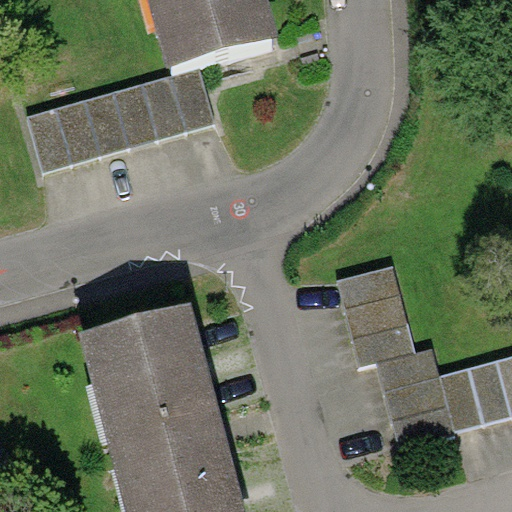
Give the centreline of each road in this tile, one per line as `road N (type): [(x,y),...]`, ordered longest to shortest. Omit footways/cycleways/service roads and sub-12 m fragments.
road 1 (residential): [(235,208),(334,463),(421,511)]
road 2 (residential): [(235,208),(289,179),(369,94),(375,0)]
road 3 (residential): [(0,275),(235,208)]
